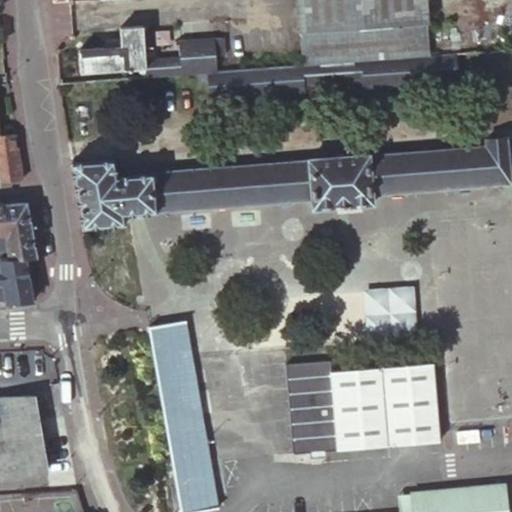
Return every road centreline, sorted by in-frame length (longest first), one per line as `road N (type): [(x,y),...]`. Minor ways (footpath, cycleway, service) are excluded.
road 1 (tertiary): [(109,511),(67,325)]
road 2 (tertiary): [(54,186),(39,134),(25,0)]
road 3 (tertiary): [(67,325),(54,186)]
